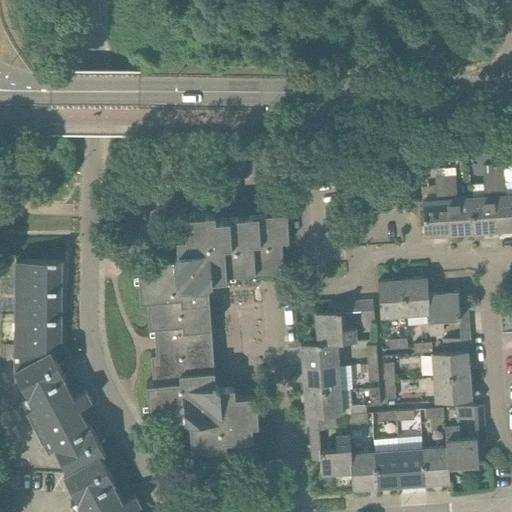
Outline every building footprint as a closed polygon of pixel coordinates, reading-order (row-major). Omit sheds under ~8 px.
[(511,229),(511,193),(506,194),(503,172),(493,173),(497,231),(511,229)] [(473,233),(497,231),(493,173),(483,174),(484,195),(470,196),(473,233)] [(449,234),(473,233),(470,196),(457,197),(456,176),(445,177),(449,234)] [(425,236),(449,234),(445,177),(435,177),(436,199),(422,200),(425,236)] [(227,275),(271,272),(284,271),(282,243),(289,242),(287,214),(216,219),(215,212),(185,214),(186,235),(177,236),(178,250),(209,248),(212,281),(227,280),(227,275)] [(216,386),(213,341),(209,284),(212,281),(209,248),(178,250),(178,252),(175,255),(159,257),(160,266),(139,267),(141,298),(148,297),(150,326),(155,325),(157,353),(152,353),(154,382),(147,382),(149,413),(170,412),(171,421),(187,420),(190,423),(218,421),(222,418),(219,389),(216,386)] [(16,288),(61,289),(62,260),(16,259),(16,288)] [(405,316),(429,314),(429,294),(427,277),(403,279),(405,316)] [(380,317),(405,316),(403,279),(378,281),(380,317)] [(16,318),(61,318),(61,289),(16,288),(16,318)] [(444,332),(443,319),(460,318),(459,292),(429,294),(429,314),(430,333),(444,332)] [(362,328),(375,327),(373,301),(360,302),(362,328)] [(317,342),(338,342),(358,341),(357,327),(342,328),(341,310),(315,312),(317,342)] [(15,347),(52,348),(61,348),(61,318),(16,318),(15,347)] [(442,339),(443,352),(468,350),(470,350),(469,337),(442,339)] [(390,350),(407,348),(407,339),(389,340),(390,350)] [(302,368),(340,365),(338,342),(317,342),(301,344),(302,368)] [(414,347),(415,354),(431,353),(432,352),(432,342),(414,344),(414,347)] [(368,364),(377,363),(376,346),(366,346),(368,364)] [(28,394),(58,380),(65,377),(51,351),(52,348),(15,347),(15,369),(28,394)] [(443,352),(432,352),(431,353),(433,377),(469,374),(468,350),(443,352)] [(369,382),(379,381),(377,363),(368,364),(369,382)] [(385,381),(395,381),(393,363),(384,363),(385,381)] [(304,393),(341,391),(340,365),(302,368),(304,393)] [(435,402),(471,400),(469,374),(433,377),(435,402)] [(21,398),(35,424),(88,396),(85,390),(68,399),(58,380),(28,394),(21,398)] [(386,399),(396,398),(395,381),(385,381),(386,399)] [(255,470),(253,441),(252,427),(259,426),(257,395),(236,397),(235,388),(219,389),(222,418),(218,421),(190,423),(192,467),(207,466),(221,465),(222,479),(240,478),(240,471),(255,470)] [(371,406),(381,405),(379,388),(370,388),(371,406)] [(309,417),(336,415),(343,415),(341,391),(304,393),(306,417),(309,417)] [(54,445),(84,429),(74,410),(91,401),(88,396),(35,424),(49,451),(55,447),(54,445)] [(457,420),(484,418),(483,405),(456,407),(457,420)] [(426,419),(444,417),(443,408),(425,409),(426,419)] [(396,421),(414,420),(413,410),(396,411),(396,421)] [(379,422),(396,421),(396,411),(378,412),(379,422)] [(350,424),(367,423),(366,413),(349,414),(350,424)] [(337,428),(336,415),(309,417),(310,430),(337,428)] [(68,471),(101,455),(105,453),(91,425),(84,429),(54,445),(55,447),(68,471)] [(446,446),(449,466),(479,464),(478,438),(460,439),(459,426),(445,427),(446,446)] [(321,474),(351,472),(351,452),(350,433),(335,435),(336,448),(319,449),(321,474)] [(451,482),(449,466),(446,446),(422,448),(425,484),(451,482)] [(401,486),(425,484),(422,448),(399,449),(401,486)] [(377,487),(401,486),(399,449),(375,451),(377,487)] [(352,489),(377,487),(375,451),(351,452),(351,472),(352,489)] [(77,499),(108,484),(114,481),(101,455),(68,471),(65,473),(77,499)] [(208,480),(220,479),(222,479),(221,465),(207,466),(208,480)] [(71,502),(75,511),(116,511),(138,501),(135,495),(118,503),(108,484),(77,499),(71,502)] [(128,511),(141,506),(138,501),(116,511),(128,511)]
